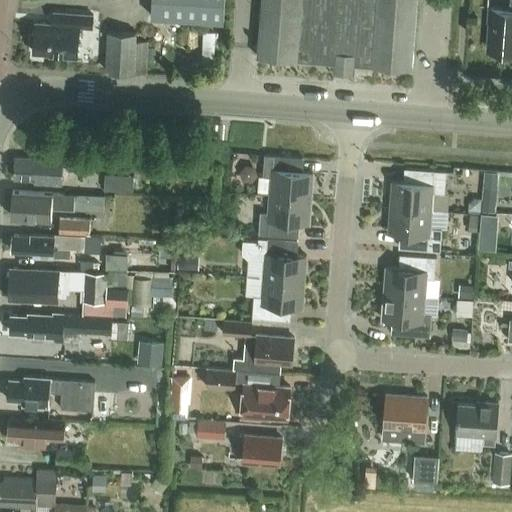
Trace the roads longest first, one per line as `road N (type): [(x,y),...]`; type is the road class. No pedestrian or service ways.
road 1 (tertiary): [(9,109),(59,92),(353,115)]
road 2 (residential): [(341,352),(335,327),(353,115)]
road 3 (residential): [(511,370),(363,363),(341,352)]
road 4 (tertiary): [(353,115),(511,128)]
